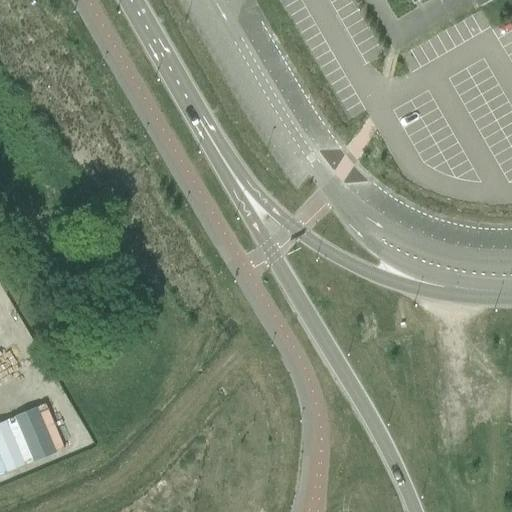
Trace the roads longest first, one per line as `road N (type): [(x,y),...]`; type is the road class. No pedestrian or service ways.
road 1 (secondary): [(233,177),(412,511)]
road 2 (secondary): [(233,177),(313,243),(375,277),(458,298),(511,300)]
road 3 (unclassified): [(209,0),(305,155),(350,210)]
road 4 (secondary): [(129,0),(233,177)]
road 5 (unclassified): [(350,210),(373,248),(393,260),(446,279),(511,286)]
road 6 (unclassified): [(350,210),(431,251),(511,262)]
